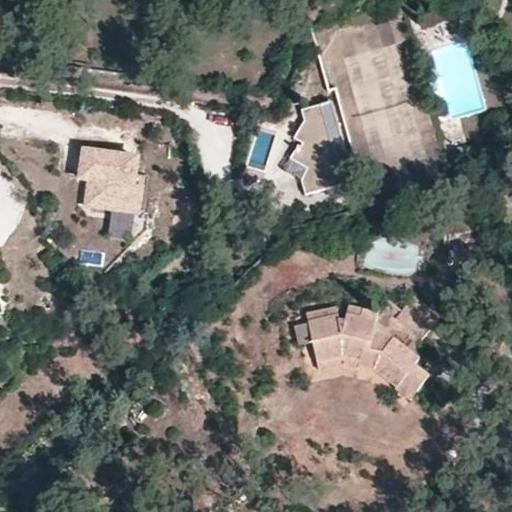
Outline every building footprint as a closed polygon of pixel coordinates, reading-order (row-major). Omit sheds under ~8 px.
[(335,101),(321,105),(333,147),(330,147),(331,155),(326,156),(328,162),(341,172),(343,184),(357,181),(335,101)] [(333,147),(321,105),(304,110),(306,122),(296,137),(303,143),(302,148),(299,146),(293,158),(309,169),(303,180),(307,194),(343,184),(341,172),(328,162),(326,156),(331,155),(330,147),(333,147)] [(86,152),(82,180),(92,181),(88,206),(132,212),(139,160),(86,152)] [(346,319),(337,316),(309,324),(316,361),(340,357),(341,354),(358,356),(357,368),(379,372),(397,386),(402,380),(417,392),(429,374),(415,363),(418,357),(403,345),(413,331),(423,338),(439,315),(414,296),(403,309),(387,298),(376,311),(362,308),(360,316),(347,314),(346,319)] [(349,306),(347,314),(360,316),(362,308),(349,306)] [(309,324),(337,316),(335,307),(306,314),(309,324)] [(340,357),(316,361),(318,369),(341,365),(357,368),(358,356),(341,354),(340,357)] [(411,400),(417,392),(402,380),(397,386),(396,389),(411,400)]
